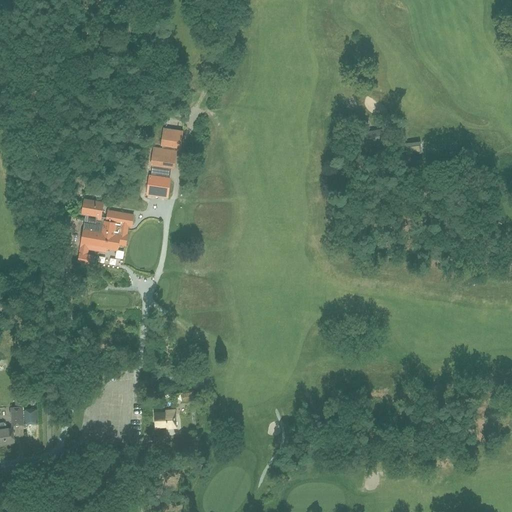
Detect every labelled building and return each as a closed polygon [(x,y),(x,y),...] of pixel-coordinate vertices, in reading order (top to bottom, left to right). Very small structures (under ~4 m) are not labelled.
[(152,166),(151,174),(149,174),(146,193),(168,196),(171,178),(170,177),(171,168),(174,169),(177,151),(178,151),(179,148),(180,148),(183,131),(163,128),(160,146),(162,146),(162,148),(153,147),(150,165),(152,166)] [(363,151),(387,146),(383,128),(359,132),(363,151)] [(420,141),(405,143),(406,154),(422,152),(420,141)] [(84,187),(85,177),(75,177),(74,187),(84,187)] [(87,215),(85,221),(86,222),(85,230),(84,230),(78,262),(91,265),(93,255),(87,254),(88,249),(105,252),(106,248),(117,250),(118,244),(125,245),(127,235),(126,235),(128,226),(132,226),(133,216),(108,211),(106,221),(100,220),(102,210),(104,201),(84,198),(81,214),(87,215)] [(183,402),(196,400),(195,392),(182,393),(183,402)] [(35,403),(34,420),(48,420),(48,404),(35,403)] [(15,407),(11,407),(12,426),(23,425),(23,407),(15,407)] [(155,413),(156,427),(167,427),(167,428),(176,428),(175,410),(166,411),(166,412),(155,413)] [(0,444),(14,442),(12,428),(7,429),(6,423),(4,422),(0,422),(0,444)]
